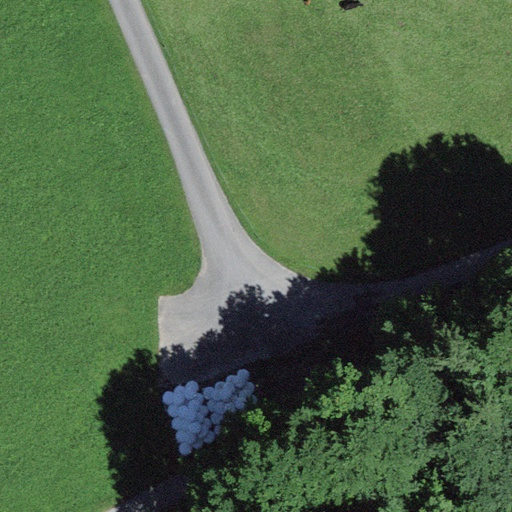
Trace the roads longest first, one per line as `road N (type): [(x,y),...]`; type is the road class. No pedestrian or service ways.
road 1 (track): [(139,511),(511,336)]
road 2 (track): [(511,257),(395,301),(161,338)]
road 3 (track): [(263,326),(117,0)]
